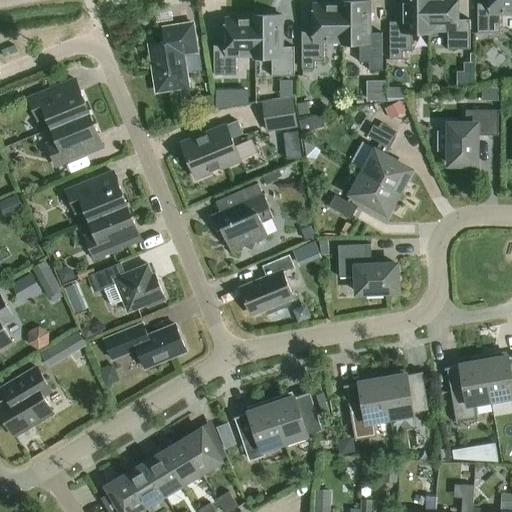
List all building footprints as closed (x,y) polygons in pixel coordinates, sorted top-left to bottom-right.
[(428,32),(426,0),(400,0),(401,21),(389,21),(390,59),(403,59),(403,51),(412,51),(412,32),(428,32)] [(426,0),(428,32),(428,30),(447,30),(447,48),(470,48),(469,18),(457,19),(456,0),(426,0)] [(511,0),(488,0),(489,3),(477,3),(477,33),(500,32),(500,14),(511,13),(511,0)] [(342,44),(343,44),(343,1),(342,1),(342,2),(325,3),(325,4),(313,4),(313,31),(301,31),(302,69),(315,69),(314,61),(324,61),(324,42),(342,42),(342,44)] [(343,1),(343,44),(359,43),(359,62),(368,62),(369,70),(382,70),(381,32),(369,32),(369,1),(343,1)] [(254,58),(255,58),(255,15),(254,15),(254,17),(237,17),(237,18),(225,19),(225,46),(213,46),(214,75),(236,75),(236,56),(254,56),(254,58)] [(255,15),(255,58),(271,58),(271,76),(294,76),(293,46),(281,47),(281,15),(255,15)] [(197,52),(192,24),(162,28),(164,42),(149,45),(156,93),(188,87),(183,54),(197,52)] [(52,129),(89,114),(75,80),(29,100),(37,120),(47,117),(52,129)] [(404,88),(387,89),(388,98),(405,98),(404,88)] [(481,89),(481,101),(498,101),(498,89),(481,89)] [(228,109),(228,90),(216,90),(216,111),(228,109)] [(195,115),(200,114),(201,119),(216,113),(213,96),(199,99),(193,105),(195,115)] [(292,99),(264,104),(269,131),(297,127),(292,99)] [(307,103),(296,105),(298,116),(309,115),(307,103)] [(498,111),(465,111),(465,125),(449,125),(449,165),(476,166),(476,136),(497,137),(498,111)] [(304,130),(323,123),(319,112),(300,119),(304,130)] [(102,147),(89,114),(52,129),(57,142),(48,146),(56,166),(102,147)] [(240,161),(226,126),(181,144),(196,179),(240,161)] [(363,173),(399,193),(411,171),(385,157),(395,138),(373,126),(367,137),(379,144),(363,173)] [(263,177),(266,186),(278,181),(277,178),(282,176),(279,170),(263,177)] [(90,222),(127,207),(113,173),(67,192),(75,213),(85,209),(90,222)] [(393,203),(399,193),(363,173),(351,195),(387,215),(393,203)] [(263,196),(258,185),(232,196),(237,207),(211,217),(218,232),(221,230),(231,253),(243,247),(252,251),(256,242),(268,237),(262,224),(273,219),(269,210),(270,209),(264,195),(263,196)] [(17,195),(0,202),(0,208),(5,219),(24,210),(17,195)] [(351,219),(357,208),(335,196),(329,207),(351,219)] [(140,240),(127,207),(90,222),(95,234),(86,238),(94,259),(140,240)] [(315,243),(306,247),(311,257),(311,258),(320,254),(315,243)] [(372,267),(371,245),(338,247),(340,279),(357,278),(357,294),(398,292),(396,266),(372,267)] [(295,269),(289,256),(262,268),(267,280),(241,290),(251,315),(293,298),(283,274),(295,269)] [(46,261),(32,268),(49,299),(62,292),(46,261)] [(120,264),(90,277),(97,293),(104,290),(110,307),(123,301),(128,314),(147,306),(148,308),(165,301),(155,275),(152,276),(148,265),(130,273),(125,275),(120,264)] [(64,268),(56,271),(62,285),(76,279),(72,271),(64,268)] [(39,291),(30,275),(14,285),(23,301),(39,291)] [(66,287),(77,310),(86,306),(75,282),(66,287)] [(13,319),(0,296),(0,349),(12,343),(1,325),(13,319)] [(148,338),(143,325),(104,341),(112,360),(137,350),(145,369),(186,352),(176,326),(148,338)] [(46,326),(28,329),(32,348),(50,345),(46,326)] [(78,331),(59,342),(68,356),(86,346),(78,331)] [(494,356),(483,358),(491,402),(511,398),(511,357),(495,361),(494,356)] [(491,402),(483,358),(472,360),(473,365),(445,369),(445,371),(447,371),(456,425),(458,424),(458,423),(476,420),(474,405),(491,402)] [(51,393),(37,369),(2,390),(9,402),(0,407),(0,413),(14,436),(52,413),(43,398),(51,393)] [(393,374),(382,376),(390,420),(414,415),(414,413),(427,411),(421,375),(423,375),(423,373),(394,378),(393,374)] [(390,420),(382,376),(371,377),(372,382),(344,387),(344,389),(346,388),(355,442),(357,442),(356,440),(375,437),(373,423),(390,420)] [(281,398),(270,402),(285,444),(322,431),(309,395),(310,395),(310,393),(282,402),(281,398)] [(285,444),(270,402),(260,405),(261,410),(234,419),(234,421),(236,420),(250,461),(263,457),(261,452),(285,444)] [(324,418),(330,416),(325,402),(319,404),(324,418)] [(225,448),(238,444),(230,423),(217,427),(225,448)] [(183,443),(201,474),(220,462),(202,432),(183,443)] [(183,443),(164,454),(182,485),(201,474),(183,443)] [(452,451),(454,459),(498,462),(495,444),(452,451)] [(164,454),(146,465),(164,496),(182,485),(164,454)] [(164,496),(146,465),(127,476),(145,507),(164,496)] [(137,511),(145,507),(127,476),(108,488),(122,511),(137,511)] [(463,486),(461,511),(473,511),(474,486),(463,486)] [(314,511),(330,511),(332,492),(316,491),(314,511)] [(232,511),(238,508),(229,493),(217,500),(224,511),(232,511)] [(436,497),(426,496),(425,511),(435,511),(436,497)] [(510,511),(511,497),(501,497),(500,511),(510,511)] [(362,500),(361,511),(370,511),(371,500),(362,500)]
